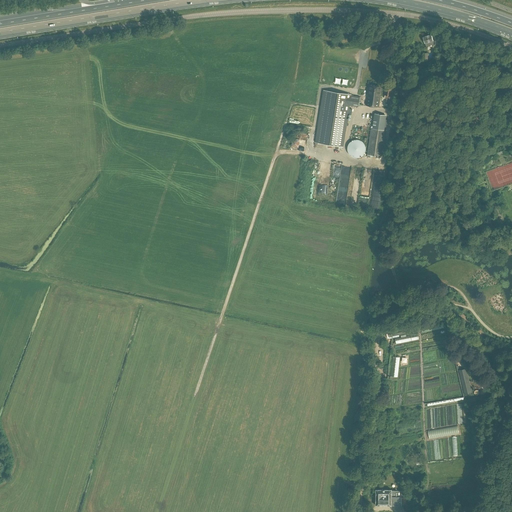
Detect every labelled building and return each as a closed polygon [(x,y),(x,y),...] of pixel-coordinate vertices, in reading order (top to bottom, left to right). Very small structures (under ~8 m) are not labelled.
[(423,37),(425,43),(426,47),(434,44),(433,41),(431,35),(423,37)] [(382,87),(369,85),(366,105),(379,107),(382,87)] [(323,91),(318,127),(316,142),(343,146),(350,106),(359,107),(360,97),(323,91)] [(371,128),(367,155),(382,157),(386,130),(371,128)] [(365,149),(365,148),(365,147),(365,145),(364,144),(363,143),(362,142),(360,141),(359,140),(356,140),(354,141),(352,142),(351,143),(350,144),(349,145),(349,147),(349,148),(349,150),(349,152),(350,153),(351,154),(352,155),(354,156),(355,157),(357,157),(358,157),(362,156),(363,155),(364,153),(365,152),(365,150),(365,149)] [(494,159),(497,161),(498,159),(498,158),(499,157),(501,157),(502,156),(503,156),(504,156),(506,157),(507,157),(509,154),(509,153),(508,152),(507,152),(505,151),(501,151),(499,152),(498,153),(495,155),(493,159),(494,159)] [(299,165),(303,157),(296,155),(293,162),(299,165)] [(346,205),(348,182),(339,181),(337,204),(346,205)] [(418,331),(417,325),(388,331),(389,337),(418,331)] [(421,330),(422,333),(445,328),(444,325),(421,330)] [(395,339),(396,343),(419,339),(418,334),(395,339)] [(400,357),(393,357),(391,378),(394,379),(394,377),(398,377),(400,357)] [(473,396),(466,368),(458,370),(465,397),(473,396)] [(463,397),(427,403),(428,406),(464,400),(463,397)] [(421,420),(396,424),(397,433),(423,429),(421,420)] [(376,489),(376,506),(392,506),(406,506),(406,498),(402,498),(402,496),(400,496),(400,492),(396,492),(396,491),(392,491),(392,489),(376,489)]
